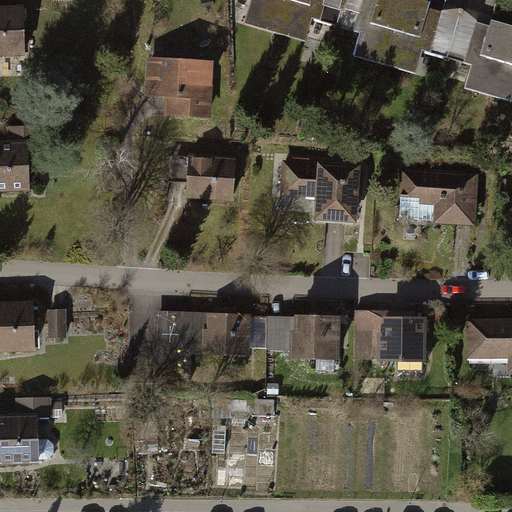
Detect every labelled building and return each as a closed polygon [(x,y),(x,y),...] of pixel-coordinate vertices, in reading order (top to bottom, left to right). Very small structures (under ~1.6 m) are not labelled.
[(248,0),(251,1),(244,24),(306,42),(312,19),(320,21),(325,0),(248,0)] [(364,0),(355,31),(363,33),(356,57),(418,75),(425,51),(432,54),(444,14),(430,10),(432,4),(417,0),(364,0)] [(0,58),(24,58),(22,8),(0,9),(0,58)] [(493,28),(478,24),(466,64),(474,66),(467,89),(511,102),(511,27),(508,27),(494,23),(493,28)] [(214,63),(148,59),(146,96),(166,98),(165,116),(211,119),(214,63)] [(0,193),(30,192),(28,142),(0,143),(0,193)] [(235,161),(190,159),(188,197),(233,199),(235,161)] [(360,168),(284,163),(283,193),(318,196),(316,219),(357,221),(360,168)] [(479,173),(403,169),(401,199),(437,201),(435,224),(476,226),(479,173)] [(33,304),(0,304),(0,353),(35,352),(33,304)] [(66,311),(50,311),(52,339),(67,339),(66,311)] [(269,348),(294,349),(295,316),(270,315),(269,348)] [(249,354),(249,316),(158,316),(157,386),(189,387),(189,354),(249,354)] [(426,360),(427,323),(410,323),(410,317),(371,316),(371,346),(381,347),(381,360),(426,360)] [(335,319),(296,319),(296,361),(335,361),(335,319)] [(511,320),(470,321),(470,359),(511,359),(511,371),(511,370),(511,320)] [(36,419),(0,419),(0,466),(37,465),(36,419)]
